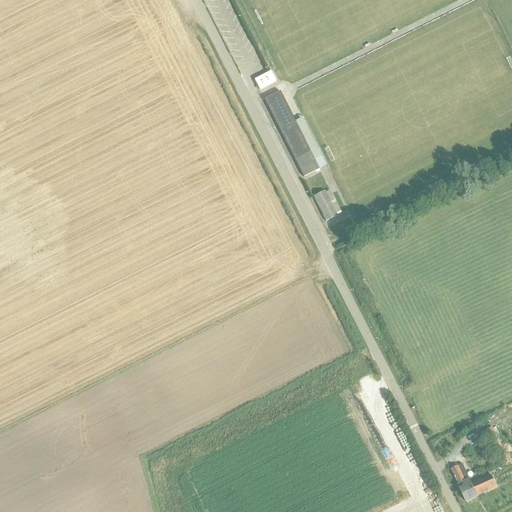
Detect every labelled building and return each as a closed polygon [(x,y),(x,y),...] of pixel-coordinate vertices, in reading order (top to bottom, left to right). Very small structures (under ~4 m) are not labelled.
[(269,72),(254,80),(259,90),(274,82),(275,82),(270,72),(269,72)] [(264,100),(303,177),(319,170),(279,92),(264,100)] [(313,197),(326,222),(337,216),(324,191),(313,197)] [(491,437),(506,465),(510,462),(492,428),(481,434),(485,440),(491,437)] [(477,497),(497,488),(491,475),(471,484),(469,480),(467,481),(467,480),(465,481),(458,467),(451,470),(458,485),(466,502),(477,497)]
